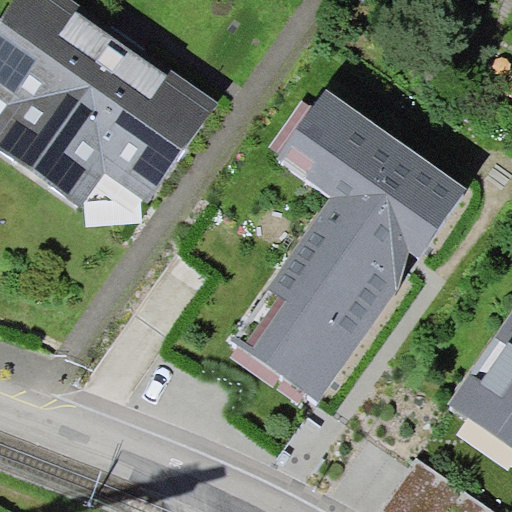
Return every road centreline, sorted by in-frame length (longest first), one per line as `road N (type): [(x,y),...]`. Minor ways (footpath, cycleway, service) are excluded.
road 1 (unknown): [(27,421),(320,0)]
road 2 (residential): [(246,511),(0,410)]
